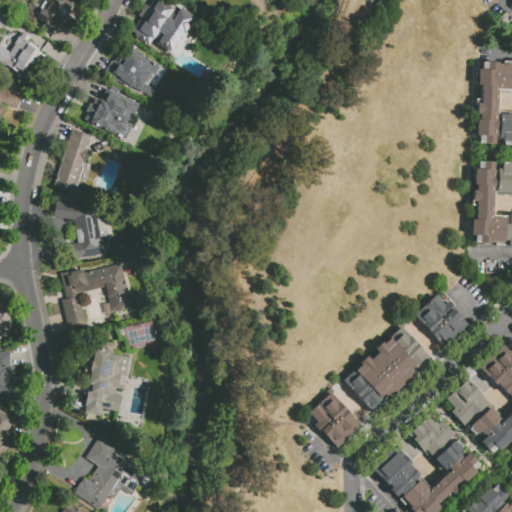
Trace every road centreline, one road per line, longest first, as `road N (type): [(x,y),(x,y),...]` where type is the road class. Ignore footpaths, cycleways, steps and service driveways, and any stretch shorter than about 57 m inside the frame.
road 1 (residential): [(118,0),(57,97),(27,174),(22,262),(43,361),(44,415),(17,511)]
road 2 (residential): [(362,455),(511,312)]
